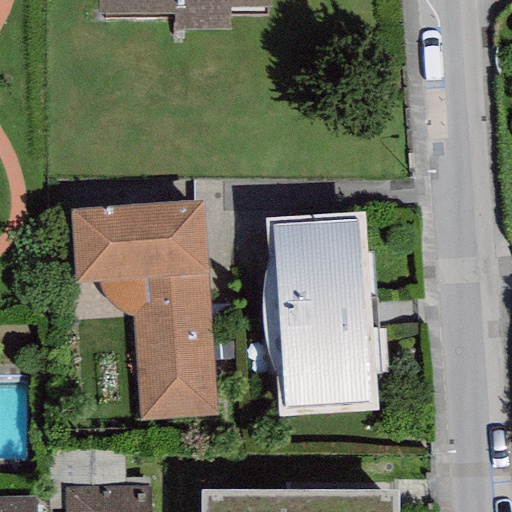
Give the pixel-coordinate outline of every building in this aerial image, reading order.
[(278,0),(111,0),(111,21),(278,23),(278,0)] [(219,216),(94,224),(99,296),(143,293),(152,427),(232,422),(219,216)] [(401,424),(386,221),(283,228),(297,432),(401,424)] [(148,511),(148,488),(64,489),(64,511),(148,511)] [(0,511),(33,511),(33,496),(0,496),(0,511)]
